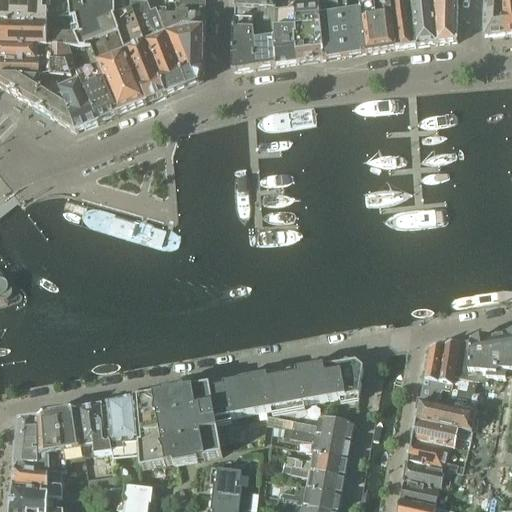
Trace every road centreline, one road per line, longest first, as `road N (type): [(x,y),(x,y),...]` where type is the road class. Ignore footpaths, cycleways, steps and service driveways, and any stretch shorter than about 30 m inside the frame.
road 1 (residential): [(0,415),(381,345)]
road 2 (residential): [(217,105),(473,68)]
road 3 (residential): [(31,161),(81,158),(217,105)]
road 4 (residential): [(393,511),(426,340)]
road 5 (residential): [(381,345),(351,511)]
